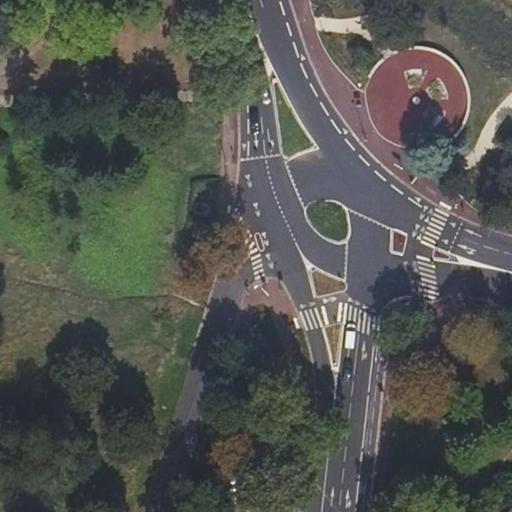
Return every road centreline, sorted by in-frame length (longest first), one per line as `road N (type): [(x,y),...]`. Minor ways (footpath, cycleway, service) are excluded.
road 1 (unclassified): [(156,511),(229,282)]
road 2 (primary): [(357,180),(255,21)]
road 3 (primary): [(255,21),(264,199)]
road 4 (primary): [(511,269),(357,180)]
road 5 (tertiary): [(289,254),(334,391)]
road 6 (primary): [(372,265),(511,270)]
road 7 (tertiary): [(334,391),(366,335),(372,265)]
road 8 (tertiary): [(322,511),(334,391)]
